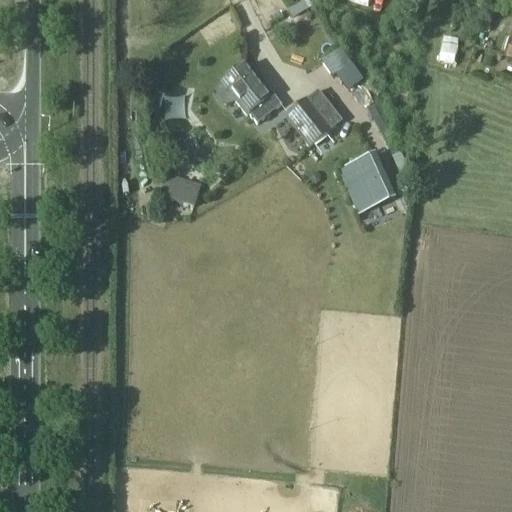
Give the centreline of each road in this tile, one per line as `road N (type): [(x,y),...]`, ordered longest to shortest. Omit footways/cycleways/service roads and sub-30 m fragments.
road 1 (unclassified): [(31,511),(31,130)]
road 2 (primary): [(31,130),(30,0)]
